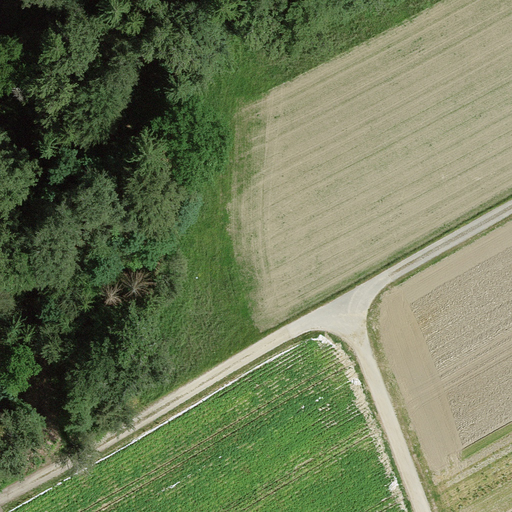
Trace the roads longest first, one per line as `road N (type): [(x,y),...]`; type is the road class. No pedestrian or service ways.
road 1 (track): [(511,206),(0,499)]
road 2 (track): [(342,308),(423,511)]
